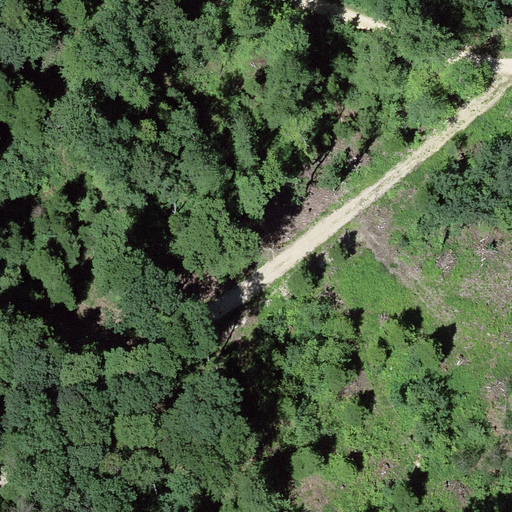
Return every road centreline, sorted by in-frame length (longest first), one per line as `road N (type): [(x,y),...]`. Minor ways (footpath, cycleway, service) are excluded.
road 1 (track): [(0,480),(171,340),(511,85)]
road 2 (track): [(309,0),(450,59),(511,69)]
